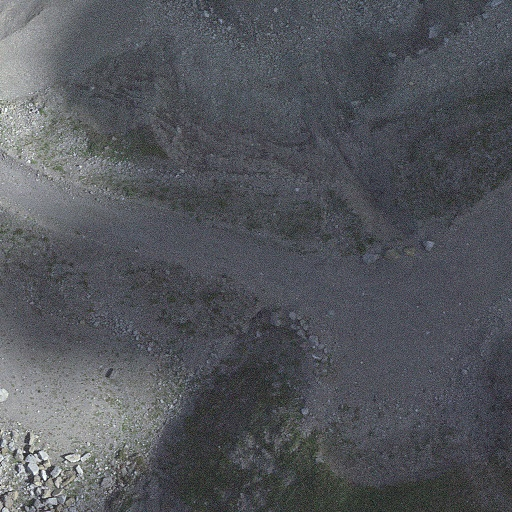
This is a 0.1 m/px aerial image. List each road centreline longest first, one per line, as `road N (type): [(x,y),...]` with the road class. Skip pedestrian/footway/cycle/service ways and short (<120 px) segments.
road 1 (track): [(511,16),(162,185),(64,182),(0,150)]
road 2 (track): [(511,504),(495,502),(468,441),(477,271),(511,240)]
